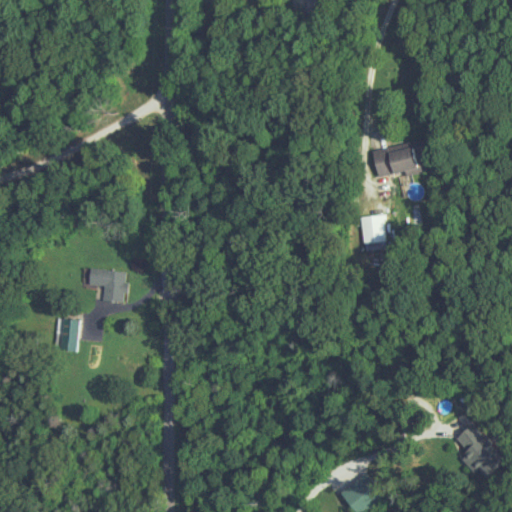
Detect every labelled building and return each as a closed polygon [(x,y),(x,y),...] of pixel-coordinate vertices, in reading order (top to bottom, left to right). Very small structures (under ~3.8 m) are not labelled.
[(372,149),(378,178),(427,169),(421,140),(372,149)] [(387,248),(387,214),(363,214),(363,248),(387,248)] [(103,300),(123,301),(125,271),(89,268),(88,284),(103,285),(103,300)] [(58,318),(58,350),(78,350),(78,318),(58,318)] [(456,439),(467,451),(461,457),(484,481),(506,460),(472,424),(456,439)] [(340,491),(353,511),(364,511),(385,499),(367,473),(340,491)]
